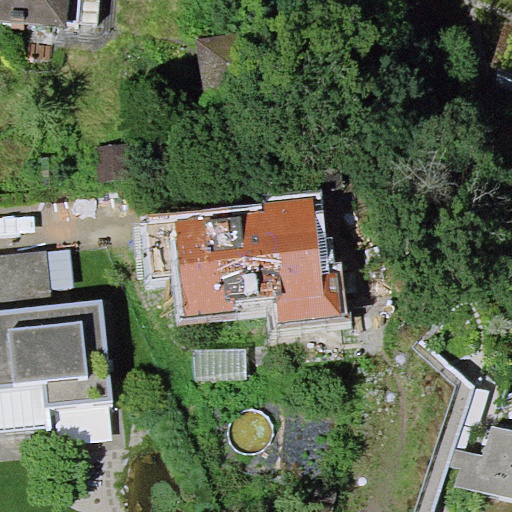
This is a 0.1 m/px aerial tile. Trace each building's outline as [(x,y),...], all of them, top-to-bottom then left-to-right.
[(0,0),(0,22),(66,27),(67,19),(78,20),(80,0),(0,0)] [(511,17),(506,16),(488,69),(511,76),(511,17)] [(242,31),(196,39),(206,97),(252,89),(242,31)] [(126,142),(94,147),(100,180),(131,174),(126,142)] [(265,211),(174,220),(184,317),(235,312),(234,300),(275,296),(278,321),(341,315),(337,272),(322,273),(314,197),(264,202),(265,211)] [(71,249),(47,252),(50,291),(75,289),(71,249)] [(47,250),(0,254),(0,310),(52,306),(50,291),(47,252),(47,250)] [(52,306),(0,310),(0,388),(43,385),(45,407),(112,401),(103,301),(52,306)] [(246,349),(194,350),(195,380),(247,379),(246,349)] [(511,511),(511,392),(508,394),(474,385),(431,511),(511,511)]
